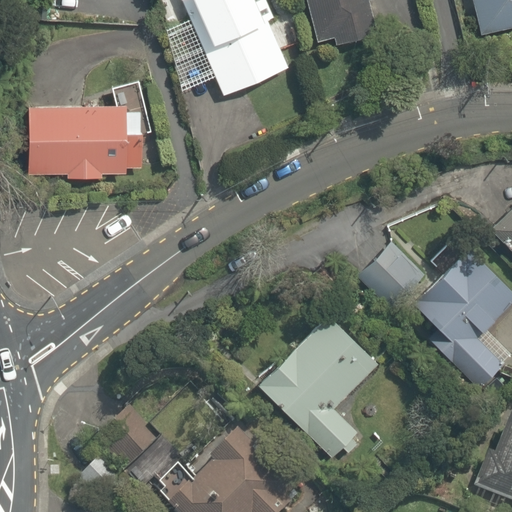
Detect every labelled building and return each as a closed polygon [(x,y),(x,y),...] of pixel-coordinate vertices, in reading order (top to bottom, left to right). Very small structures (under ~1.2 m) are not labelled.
[(287,19),(270,26),(259,0),(193,0),(180,6),(219,96),(283,68),(275,51),(297,42),(287,19)] [(304,0),(322,54),(375,37),(364,2),(368,0),(304,0)] [(511,24),(511,0),(475,0),(483,31),(511,24)] [(111,100),(24,101),(24,170),(61,170),(61,178),(98,177),(98,171),(137,171),(136,134),(152,130),(137,76),(107,84),(111,100)] [(511,200),(485,229),(511,255),(511,200)] [(437,342),(479,382),(503,357),(477,333),(510,299),(462,253),(437,279),(387,231),(361,258),(442,336),(437,342)] [(319,309),(248,377),(328,461),(357,433),(331,406),(373,365),(319,309)] [(511,510),(511,393),(509,392),(472,487),(511,502),(511,510),(511,511),(511,510)] [(166,434),(133,401),(97,437),(130,470),(166,434)] [(173,461),(146,492),(168,511),(281,511),(284,509),(267,493),(293,463),(241,416),(188,474),(173,461)] [(124,480),(93,456),(78,476),(109,500),(124,480)]
